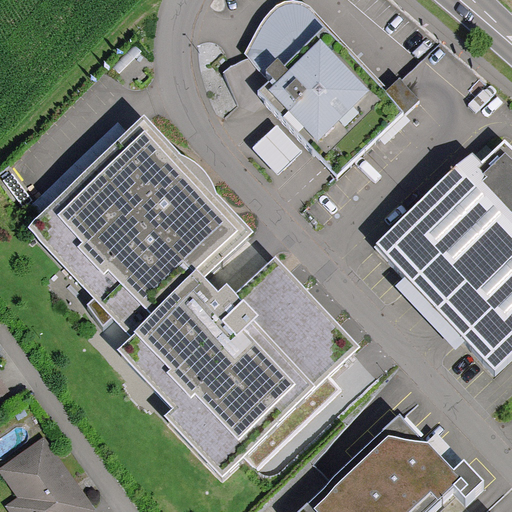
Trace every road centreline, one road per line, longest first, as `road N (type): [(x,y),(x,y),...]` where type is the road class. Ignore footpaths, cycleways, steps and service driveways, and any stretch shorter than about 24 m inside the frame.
road 1 (residential): [(187,0),(179,59),(191,119),(511,457)]
road 2 (residential): [(0,335),(128,511)]
road 3 (track): [(407,0),(511,86)]
